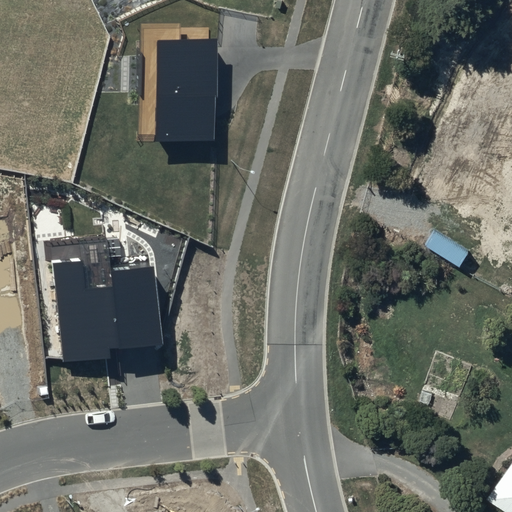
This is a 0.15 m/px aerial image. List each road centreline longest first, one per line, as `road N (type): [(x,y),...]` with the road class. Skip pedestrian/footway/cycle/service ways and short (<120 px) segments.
road 1 (unclassified): [(366,0),(298,269),(297,419)]
road 2 (residential): [(297,419),(57,445),(0,462)]
